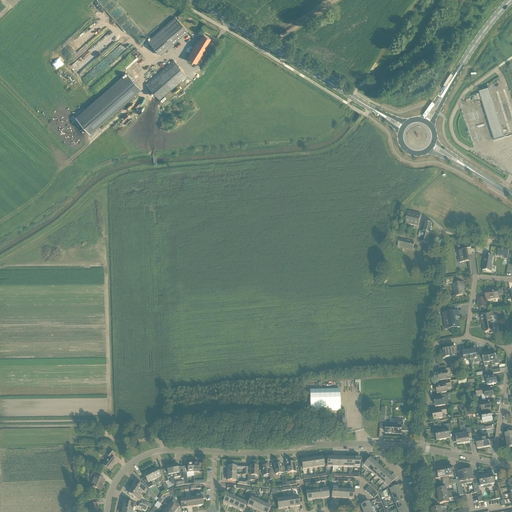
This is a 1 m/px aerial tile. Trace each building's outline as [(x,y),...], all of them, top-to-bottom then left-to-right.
[(172,20),(148,40),(160,54),(188,30),(176,16),(172,20)] [(196,63),(205,49),(208,45),(207,44),(211,38),(204,33),(200,40),(199,39),(196,43),(187,57),(196,63)] [(187,75),(173,59),(146,83),(160,100),(187,75)] [(91,103),(75,117),(76,117),(90,134),(109,117),(137,92),(134,88),(137,84),(128,73),(123,77),(122,75),(110,86),(105,90),(92,101),(91,103)] [(489,90),(479,93),(494,141),(504,138),(489,90)] [(421,215),(408,212),(405,224),(418,227),(421,215)] [(420,242),(423,243),(428,244),(430,234),(431,234),(433,225),(424,223),(422,232),(420,232),(418,237),(421,238),(420,242)] [(397,247),(413,251),(414,243),(399,240),(397,247)] [(472,256),(471,248),(465,249),(465,250),(457,252),(459,263),(469,262),(468,256),(472,256)] [(483,269),(483,270),(492,272),(493,265),(495,257),(491,256),(492,256),(491,256),(490,256),(487,255),(485,263),(483,269)] [(463,283),(458,284),(453,285),(455,297),(464,295),(463,288),(464,288),(463,283)] [(497,289),(497,290),(489,291),(488,290),(484,291),(486,300),(499,298),(497,289)] [(478,300),(479,308),(480,311),(487,310),(486,307),(485,307),(484,299),(478,300)] [(446,330),(449,329),(459,328),(458,318),(459,317),(458,312),(453,312),(443,314),(444,319),(446,330)] [(497,329),(496,324),(493,324),(491,313),(485,314),(480,315),(482,325),(483,325),(485,333),(489,333),(490,334),(494,334),(493,329),(497,329)] [(452,363),(451,362),(451,361),(449,347),(446,348),(446,350),(443,351),(444,355),(441,355),(442,360),(447,359),(448,364),(452,363)] [(458,360),(458,362),(461,361),(460,356),(459,352),(456,352),(456,349),(452,349),(452,347),(449,347),(451,361),(458,360)] [(481,362),(480,358),(479,353),(476,353),(476,350),(469,351),(471,361),(476,360),(476,363),(481,362)] [(463,367),(463,365),(466,365),(466,362),(471,361),(469,351),(462,352),(463,356),(460,356),(461,361),(462,366),(462,367),(463,367)] [(495,365),(499,365),(498,357),(496,357),(495,353),(489,354),(490,363),(495,362),(495,365)] [(439,381),(444,381),(451,379),(450,376),(452,376),(450,369),(446,370),(439,371),(440,374),(439,374),(439,377),(438,377),(439,381)] [(496,384),(496,383),(497,383),(497,382),(496,381),(495,377),(488,378),(488,375),(487,375),(483,376),(481,376),(482,383),(487,382),(488,386),(492,385),(493,385),(494,385),(496,384)] [(437,394),(442,394),(447,393),(446,389),(451,388),(450,382),(441,383),(442,386),(436,387),(437,394)] [(482,389),(477,390),(476,390),(477,396),(485,395),(486,399),(493,397),(494,396),(494,394),(493,394),(492,390),(483,392),(482,389)] [(436,407),(440,407),(444,406),(444,402),(449,401),(448,395),(445,395),(440,396),(441,399),(434,400),(436,407)] [(481,405),(482,412),(491,411),(489,403),(481,405)] [(442,418),(442,415),(446,414),(445,408),(443,408),(438,409),(438,412),(432,413),(434,420),(435,420),(436,422),(440,421),(440,419),(442,418)] [(346,412),(329,412),(329,414),(329,422),(333,422),(337,422),(337,433),(346,433),(346,421),(346,414),(346,412)] [(472,416),(472,418),(476,418),(476,419),(482,418),(483,424),(493,423),(491,413),(488,414),(489,415),(484,416),(483,414),(472,416)] [(394,427),(393,434),(401,435),(401,432),(409,432),(410,426),(402,426),(402,427),(396,427),(396,424),(394,424),(393,427),(394,427)] [(452,433),(451,428),(450,425),(444,426),(445,431),(442,431),(443,440),(450,439),(449,433),(452,433)] [(385,434),(393,434),(394,427),(393,427),(385,426),(385,429),(385,434)] [(437,441),(443,440),(442,431),(437,432),(436,428),(432,429),(433,436),(436,435),(437,441)] [(465,429),(465,430),(461,430),(462,435),(463,444),(470,443),(469,441),(472,440),(472,436),(470,429),(470,428),(465,429)] [(482,439),(483,448),(490,447),(488,434),(483,435),(483,432),(481,433),(482,439)] [(463,444),(462,435),(459,436),(458,433),(452,434),(454,443),(457,443),(457,445),(463,444)] [(482,439),(478,440),(477,436),(475,437),(477,449),(483,448),(482,439)] [(101,465),(102,465),(106,468),(106,467),(110,471),(115,465),(116,466),(118,463),(112,458),(115,455),(111,452),(109,451),(106,455),(108,458),(105,461),(101,465)] [(357,470),(357,468),(360,468),(360,462),(360,463),(364,459),(354,458),(354,468),(354,470),(357,470)] [(361,464),(361,468),(362,468),(364,466),(368,469),(374,462),(370,459),(367,462),(365,460),(361,464)] [(374,462),(368,469),(372,473),(378,466),(374,462)] [(288,473),(290,473),(295,472),(293,463),(287,464),(288,473)] [(187,472),(183,473),(184,479),(185,485),(188,485),(188,483),(187,477),(193,477),(193,473),(193,464),(187,464),(188,469),(188,472),(187,472)] [(181,479),(184,479),(183,473),(179,473),(177,465),(172,466),(174,478),(181,477),(181,479)] [(286,477),(285,474),(284,469),(281,469),(281,465),(274,466),(275,471),(275,475),(279,474),(279,475),(281,475),(281,478),(286,477)] [(174,478),(172,466),(166,467),(168,476),(169,475),(170,480),(174,479),(174,478)] [(247,475),(248,473),(248,467),(232,466),(232,467),(228,467),(227,474),(236,475),(237,469),(244,469),(244,475),(247,475)] [(378,466),(372,473),(376,477),(382,470),(378,466)] [(257,476),(258,472),(258,467),(251,467),(250,473),(248,473),(247,475),(247,480),(255,481),(255,476),(257,476)] [(262,468),(263,473),(263,478),(269,477),(269,481),(274,480),(272,469),(269,470),(269,467),(262,468)] [(446,483),(447,486),(454,485),(453,481),(453,480),(450,481),(449,477),(452,476),(452,472),(451,467),(444,468),(446,483)] [(446,483),(444,468),(444,469),(438,470),(438,469),(437,469),(437,472),(434,473),(435,478),(435,479),(442,478),(443,483),(446,483)] [(161,470),(158,472),(156,469),(150,472),(153,477),(154,481),(157,479),(159,483),(160,483),(161,483),(164,488),(164,489),(166,492),(168,491),(168,490),(169,490),(168,488),(167,488),(167,486),(165,482),(166,482),(165,481),(163,477),(161,470)] [(382,470),(376,477),(380,480),(386,473),(382,470)] [(91,487),(96,489),(100,491),(104,481),(100,479),(101,475),(93,471),(91,477),(95,479),(91,487)] [(465,472),(467,484),(472,483),(473,487),(474,492),(471,493),(471,494),(479,493),(477,486),(476,477),(473,478),(472,471),(465,472)] [(151,482),(154,481),(153,477),(150,472),(144,475),(145,478),(141,480),(148,488),(153,486),(151,482)] [(463,495),(461,485),(467,484),(465,472),(458,474),(459,480),(456,481),(457,486),(459,496),(463,496),(463,495)] [(386,473),(380,480),(384,484),(390,477),(386,473)] [(237,485),(242,485),(247,486),(247,482),(239,481),(239,478),(236,478),(236,475),(227,474),(227,481),(237,482),(237,485)] [(493,475),(486,477),(488,489),(491,488),(491,485),(494,484),(494,480),(493,475)] [(384,484),(389,489),(396,484),(394,481),(390,477),(384,484)] [(479,478),(480,483),(481,486),(483,486),(484,489),(488,489),(486,477),(479,478)] [(132,488),(139,494),(141,491),(145,493),(147,490),(140,486),(135,483),(132,488)] [(396,484),(389,489),(391,495),(400,492),(398,487),(396,484)] [(128,494),(133,496),(140,501),(141,498),(138,496),(139,494),(132,488),(128,494)] [(147,490),(146,491),(148,493),(154,500),(154,499),(156,501),(158,499),(157,498),(151,491),(148,488),(147,490)] [(438,497),(438,498),(453,495),(452,491),(447,492),(446,489),(437,491),(437,492),(438,492),(439,497),(438,497)] [(391,495),(393,500),(402,497),(400,492),(391,495)] [(196,498),(198,507),(203,506),(202,500),(205,499),(205,495),(204,493),(200,494),(201,497),(197,498),(196,498)] [(228,505),(232,497),(227,494),(223,503),(228,505)] [(457,494),(453,495),(438,498),(439,498),(440,503),(439,503),(440,504),(449,503),(448,499),(458,497),(457,494)] [(233,507),(237,499),(232,497),(228,505),(233,507)] [(402,497),(393,500),(395,506),(404,502),(402,497)] [(181,509),(187,508),(186,499),(180,500),(177,501),(177,498),(175,498),(173,498),(175,502),(175,501),(179,508),(181,507),(181,509)] [(252,509),(256,500),(251,498),(247,506),(252,509)] [(238,510),(242,501),(237,499),(233,507),(238,510)] [(257,511),(261,502),(256,500),(252,509),(257,511)] [(242,511),(247,503),(242,501),(238,510),(242,511)] [(259,511),(262,511),(266,505),(261,502),(257,511),(259,511)] [(395,506),(397,511),(406,507),(404,502),(395,506)] [(122,510),(123,510),(133,511),(134,508),(136,508),(136,505),(124,503),(125,503),(124,510),(123,510),(122,510)] [(362,511),(371,508),(369,503),(360,506),(362,511)]
